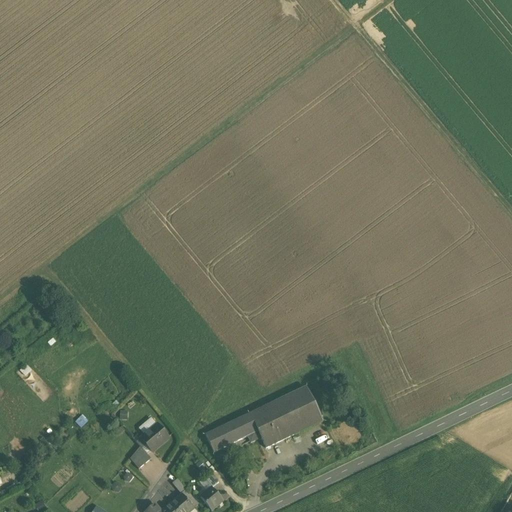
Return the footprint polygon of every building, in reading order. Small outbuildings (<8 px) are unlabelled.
[(306,388),(205,437),(213,454),(247,437),(250,444),(260,439),(266,449),(323,422),(306,388)] [(80,428),(88,422),(82,415),(74,422),(80,428)] [(157,426),(136,443),(140,448),(142,450),(147,456),(152,453),(168,440),(157,426)] [(140,448),(130,460),(138,470),(151,460),(147,456),(142,450),(140,448)] [(228,455),(217,460),(220,467),(232,462),(228,455)] [(217,484),(210,475),(205,479),(213,488),(217,484)] [(186,490),(177,480),(172,485),(180,495),(186,490)] [(113,493),(118,494),(121,490),(120,484),(114,484),(111,488),(113,493)] [(211,489),(200,498),(212,511),(222,503),(211,489)] [(182,496),(170,506),(175,511),(190,511),(194,510),(182,496)]
